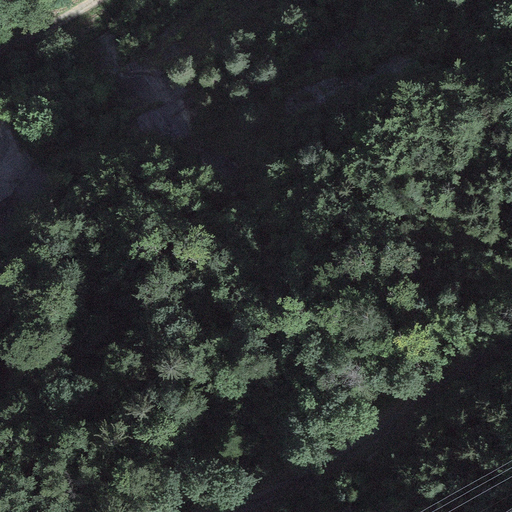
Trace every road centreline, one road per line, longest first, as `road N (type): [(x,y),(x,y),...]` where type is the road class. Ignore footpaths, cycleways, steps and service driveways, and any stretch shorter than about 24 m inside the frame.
road 1 (track): [(233,511),(356,450),(511,342)]
road 2 (track): [(0,61),(131,0)]
